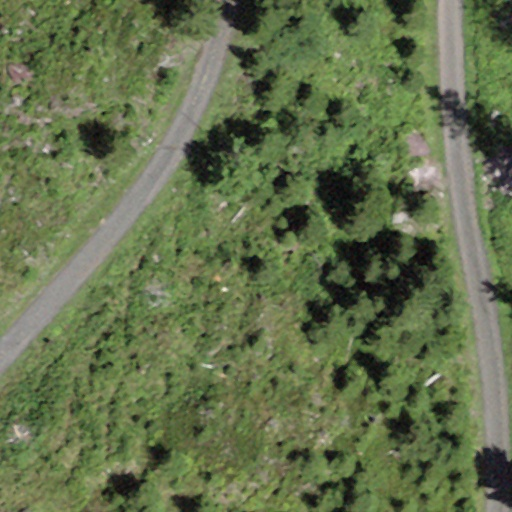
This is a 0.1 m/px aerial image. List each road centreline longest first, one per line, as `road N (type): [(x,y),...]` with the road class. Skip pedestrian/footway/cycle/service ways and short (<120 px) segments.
road 1 (track): [(500,511),(499,421),(466,196),(453,0)]
road 2 (track): [(228,0),(209,67),(148,184),(0,356)]
